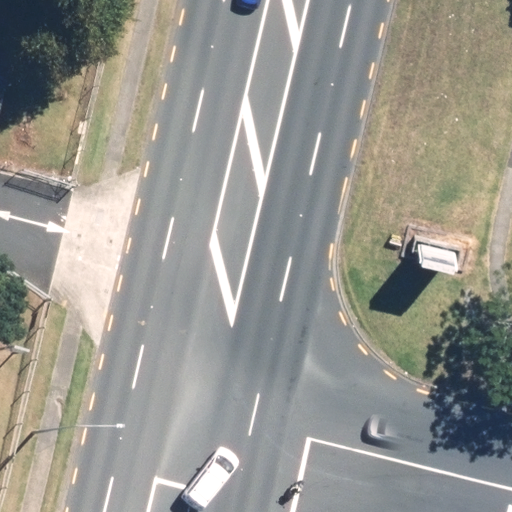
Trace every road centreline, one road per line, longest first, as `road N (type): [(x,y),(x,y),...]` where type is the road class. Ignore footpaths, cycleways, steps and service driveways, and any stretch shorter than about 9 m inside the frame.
road 1 (primary): [(192,412),(285,0)]
road 2 (tertiary): [(511,490),(192,412)]
